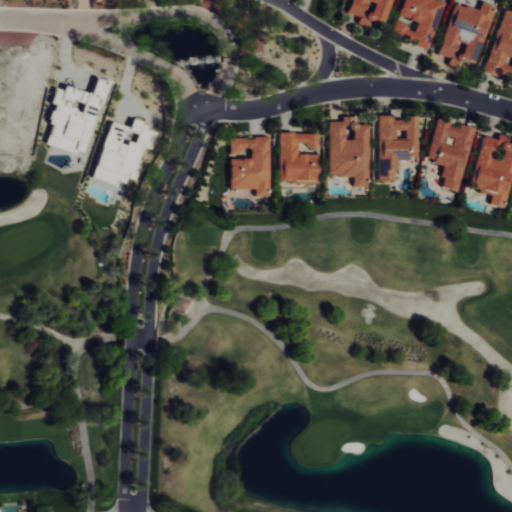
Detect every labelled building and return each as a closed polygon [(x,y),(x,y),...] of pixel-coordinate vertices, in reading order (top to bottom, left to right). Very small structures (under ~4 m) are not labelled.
[(388,0),(347,0),(344,13),(355,17),(354,23),(363,26),(366,19),(381,24),(388,0)] [(425,48),(439,0),(398,0),(394,16),(413,22),(410,32),(402,29),(403,23),(392,20),(387,37),(425,48)] [(489,6),(477,2),(474,11),(450,3),(434,55),(445,58),(444,63),(469,71),(489,6)] [(511,38),(511,37),(511,14),(499,10),(480,72),(511,81),(511,38)] [(89,93),(61,85),(60,90),(52,88),(48,105),(51,105),(45,124),(48,125),(43,145),(84,156),(105,81),(93,77),(89,93)] [(413,116),(400,116),(400,120),(390,120),(390,116),(374,116),(374,182),(390,182),(390,172),(394,172),(394,159),(413,159),(413,116)] [(325,177),(348,177),(348,188),(363,188),(363,125),(351,125),(351,117),(338,117),(338,122),(325,122),(325,177)] [(470,128),(456,125),(455,127),(432,121),(422,161),(439,165),(436,178),(439,179),(437,188),(454,192),(470,128)] [(313,154),(295,155),(294,144),(303,144),(303,149),(315,149),(315,134),(276,134),(276,184),(313,184),(313,154)] [(479,136),(466,189),(487,195),(485,205),(500,209),(511,159),(511,149),(502,147),(505,137),(494,134),(493,139),(479,136)] [(226,189),(252,189),(252,197),(266,197),(266,138),(227,138),(227,154),(239,154),(239,149),(247,149),(247,159),(226,159),(226,189)]
